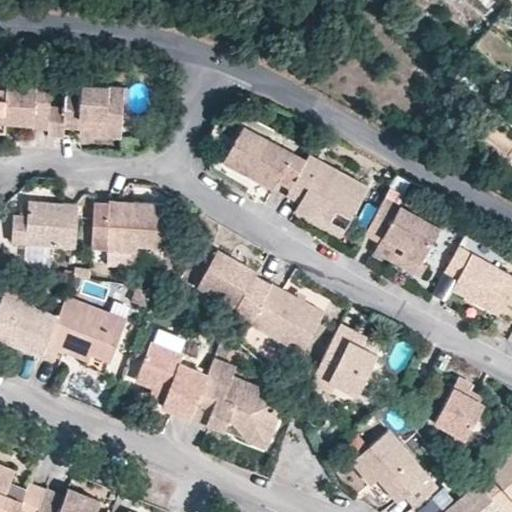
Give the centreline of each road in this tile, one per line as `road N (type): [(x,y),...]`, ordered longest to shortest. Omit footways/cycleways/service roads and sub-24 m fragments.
road 1 (residential): [(511,373),(188,190),(172,169)]
road 2 (residential): [(314,511),(0,387)]
road 3 (residential): [(218,58),(511,219)]
road 4 (residential): [(0,26),(166,44),(218,58)]
road 5 (residential): [(172,169),(31,162),(0,174)]
road 6 (residential): [(172,169),(218,58)]
